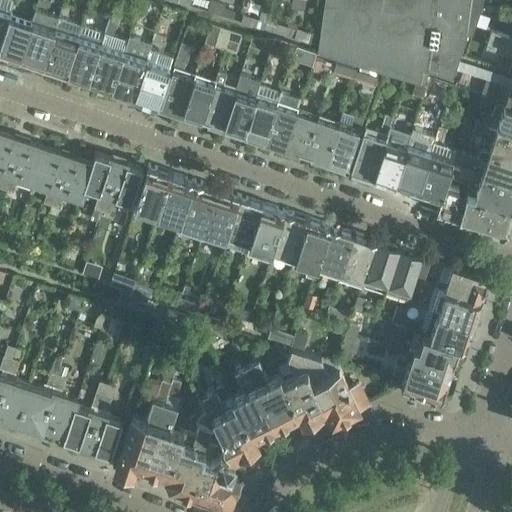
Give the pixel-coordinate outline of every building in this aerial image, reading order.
[(0,0),(0,40),(10,10),(13,0),(0,0)] [(147,0),(140,0),(139,7),(145,9),(147,0)] [(216,0),(209,0),(207,8),(221,13),(224,6),(225,3),(216,0)] [(324,0),(318,50),(384,70),(417,79),(421,81),(425,68),(435,71),(453,77),(462,52),(468,29),(474,29),(476,22),(479,12),(483,0),(324,0)] [(224,6),(221,13),(233,17),(235,10),(224,6)] [(33,18),(20,55),(43,62),(57,19),(59,15),(36,7),(35,11),(33,18)] [(265,19),(264,27),(289,34),(290,24),(277,20),(278,10),(267,8),(266,16),(265,19)] [(10,10),(0,40),(0,47),(20,55),(33,18),(32,17),(11,10),(10,10)] [(242,12),(241,20),(264,27),(265,19),(242,12)] [(479,12),(476,22),(487,26),(490,16),(479,12)] [(57,19),(43,62),(66,70),(78,33),(81,23),(59,15),(57,19)] [(100,41),(88,78),(111,86),(124,48),(127,38),(114,34),(119,20),(108,17),(104,30),(100,41)] [(225,47),(231,28),(210,21),(204,40),(225,47)] [(474,29),(472,36),(485,40),(490,27),(487,26),(476,22),(474,29)] [(78,33),(66,70),(88,78),(100,41),(104,30),(81,23),(78,33)] [(290,24),(289,34),(311,41),(312,31),(299,27),(290,24)] [(243,32),(231,28),(225,47),(237,50),(243,32)] [(511,34),(492,28),(486,45),(511,54),(507,67),(511,68),(511,34)] [(155,30),(152,39),(160,41),(163,33),(155,30)] [(124,48),(111,86),(134,93),(146,56),(148,50),(151,43),(152,39),(129,31),(127,38),(124,48)] [(295,44),(274,38),(271,47),(292,54),(295,44)] [(173,67),(161,103),(170,106),(171,109),(177,111),(180,109),(182,110),(195,70),(184,66),(192,43),(182,40),(174,63),(173,67)] [(146,56),(134,93),(157,101),(170,64),(169,64),(173,51),(151,43),(148,50),(146,56)] [(303,47),(295,44),(290,60),(298,62),(303,47)] [(335,61),(315,54),(311,67),(330,73),(331,71),(335,61)] [(353,78),(356,67),(335,61),(331,71),(353,78)] [(215,77),(202,116),(211,119),(212,122),(219,124),(221,122),(223,123),(236,84),(224,80),(228,70),(219,67),(215,77)] [(377,74),(356,67),(353,78),(365,82),(362,91),(370,94),(373,84),(377,74)] [(215,77),(195,70),(182,110),(184,110),(184,113),(191,115),(193,113),(202,116),(215,77)] [(489,76),(483,93),(497,98),(505,100),(511,102),(511,78),(510,83),(489,76)] [(417,79),(414,91),(423,94),(427,83),(421,81),(417,79)] [(236,84),(223,123),(225,124),(226,127),(232,129),(234,127),(243,130),(257,90),(236,84)] [(257,90),(243,130),(245,130),(246,134),(252,136),(255,134),(264,137),(277,97),(279,90),(259,84),(257,90)] [(277,97),(264,137),(273,140),(274,143),(280,145),(283,143),(284,143),(297,104),(277,97)] [(484,110),(482,119),(497,124),(511,129),(511,102),(505,100),(497,98),(492,113),(484,110)] [(318,111),(297,104),(284,143),(287,144),(287,147),(294,149),(300,148),(305,150),(318,111)] [(339,118),(326,157),(328,158),(329,161),(335,163),(337,161),(347,164),(348,163),(350,156),(359,129),(363,117),(342,110),(339,118)] [(339,118),(318,111),(305,150),(315,153),(315,156),(322,158),(324,156),(326,157),(339,118)] [(379,124),(387,126),(391,115),(383,112),(379,124)] [(467,114),(459,137),(481,144),(490,146),(511,153),(511,129),(497,124),(482,119),(467,114)] [(426,134),(434,136),(439,124),(431,121),(426,134)] [(364,128),(352,165),(353,165),(356,169),(361,170),(365,169),(372,172),(385,135),(386,130),(366,123),(365,128),(364,128)] [(434,136),(442,139),(447,126),(439,124),(434,136)] [(0,129),(0,170),(8,173),(20,136),(0,129)] [(385,135),(372,172),(375,173),(377,176),(382,178),(386,177),(395,179),(407,142),(408,137),(386,130),(385,135)] [(407,142),(395,179),(418,187),(431,148),(423,146),(426,138),(410,133),(408,137),(407,142)] [(9,175),(5,187),(13,190),(17,176),(32,181),(44,144),(20,136),(8,173),(9,173),(9,175)] [(431,148),(418,187),(441,195),(446,182),(449,172),(453,160),(454,156),(457,148),(433,141),(431,148)] [(44,144),(32,181),(55,188),(67,152),(44,144)] [(454,156),(453,160),(474,166),(482,169),(511,178),(511,153),(490,146),(481,144),(477,155),(457,148),(454,156)] [(92,160),(84,184),(87,185),(97,188),(97,191),(99,191),(91,214),(100,217),(107,194),(120,158),(95,150),(92,160)] [(56,191),(51,203),(60,206),(64,191),(83,198),(87,185),(84,184),(92,160),(67,152),(55,188),(56,189),(56,191)] [(107,194),(100,217),(108,220),(115,197),(118,198),(118,195),(131,200),(143,166),(142,165),(120,158),(107,194)] [(453,160),(449,172),(470,180),(467,189),(511,204),(511,178),(482,169),(474,166),(453,160)] [(135,202),(135,204),(159,212),(172,171),(148,164),(135,202)] [(159,212),(157,216),(180,223),(195,179),(172,171),(159,212)] [(1,173),(0,175),(0,185),(5,187),(9,175),(1,173)] [(180,223),(179,228),(202,236),(218,187),(195,179),(180,223)] [(441,195),(437,207),(459,215),(500,228),(508,224),(511,211),(511,204),(467,189),(464,198),(457,196),(460,186),(446,182),(441,195)] [(218,187),(202,236),(225,243),(241,194),(218,187)] [(48,188),(44,201),(51,203),(56,191),(48,188)] [(241,194),(225,243),(248,251),(264,202),(241,194)] [(264,202),(248,251),(271,258),(273,254),(274,248),(287,210),(264,202)] [(274,248),(273,254),(296,261),(298,256),(310,217),(287,210),(274,248)] [(298,256),(296,261),(310,266),(309,271),(317,274),(319,269),(320,263),(333,225),(310,217),(298,256)] [(320,263),(319,269),(342,276),(343,271),(356,232),(333,225),(320,263)] [(343,271),(342,276),(362,283),(362,281),(364,278),(365,273),(364,273),(376,239),(356,232),(343,271)] [(364,278),(362,281),(387,289),(390,281),(401,247),(378,238),(377,239),(376,239),(364,273),(365,273),(364,278)] [(390,281),(387,289),(409,296),(411,288),(415,276),(422,253),(401,247),(390,281)] [(422,253),(415,276),(424,279),(432,257),(422,253)] [(443,262),(436,283),(482,298),(485,287),(487,286),(489,281),(488,279),(488,275),(452,263),(444,261),(443,262)] [(133,291),(156,299),(159,290),(136,283),(133,291)] [(430,301),(428,306),(473,321),(475,321),(479,310),(481,309),(483,304),(482,302),(482,298),(436,283),(430,301)] [(156,299),(178,306),(181,297),(159,290),(156,299)] [(311,293),(307,305),(315,308),(320,295),(311,293)] [(360,293),(356,307),(363,309),(367,296),(360,293)] [(410,294),(408,299),(428,306),(430,301),(410,294)] [(230,302),(211,296),(205,315),(224,321),(230,302)] [(178,306),(202,314),(205,305),(181,297),(178,306)] [(329,312),(352,320),(355,310),(333,302),(329,312)] [(233,304),(232,309),(244,313),(242,318),(248,320),(251,310),(233,304)] [(428,306),(420,329),(466,344),(470,333),(471,334),(474,323),(473,322),(473,321),(428,306)] [(229,308),(224,324),(239,329),(242,318),(244,313),(232,309),(229,308)] [(396,308),(392,319),(401,322),(404,312),(405,311),(396,308)] [(185,313),(175,310),(174,319),(183,318),(185,313)] [(404,312),(401,322),(412,326),(416,316),(404,312)] [(387,318),(379,341),(384,343),(410,352),(411,352),(451,366),(453,358),(458,359),(463,357),(465,357),(468,345),(466,344),(420,329),(412,326),(401,322),(392,319),(387,318)] [(351,321),(348,330),(356,332),(359,323),(351,321)] [(209,323),(204,326),(209,336),(215,334),(209,323)] [(163,324),(158,338),(172,343),(175,334),(163,324)] [(273,326),(270,337),(291,344),(295,334),(273,326)] [(295,334),(291,344),(302,348),(307,334),(296,330),(295,334)] [(356,332),(348,330),(342,349),(357,354),(364,335),(356,332)] [(0,393),(16,345),(8,342),(0,365),(0,393)] [(280,368),(279,368),(300,410),(303,419),(321,410),(321,409),(326,405),(306,364),(298,347),(291,344),(287,356),(294,369),(284,374),(280,368)] [(16,345),(0,393),(0,408),(19,415),(31,379),(15,374),(23,347),(16,345)] [(321,355),(298,347),(306,364),(326,405),(332,419),(362,404),(369,400),(359,381),(352,384),(342,363),(341,360),(321,355)] [(54,387),(42,423),(65,430),(75,402),(77,403),(80,395),(62,389),(69,366),(71,352),(66,350),(63,358),(64,358),(62,363),(58,374),(54,387)] [(397,363),(392,378),(401,381),(414,385),(442,395),(442,393),(447,391),(449,384),(446,381),(451,366),(411,352),(410,352),(406,366),(397,363)] [(56,355),(50,371),(58,374),(62,363),(64,358),(63,358),(56,355)] [(259,355),(247,362),(256,380),(277,422),(300,410),(279,368),(268,374),(259,355)] [(244,386),(234,391),(255,433),(277,422),(256,380),(247,362),(235,368),(244,386)] [(31,379),(19,415),(42,423),(54,387),(58,374),(50,371),(36,366),(31,379)] [(115,463),(115,464),(133,471),(136,462),(144,464),(159,420),(166,400),(174,376),(175,372),(166,369),(165,373),(157,397),(153,396),(146,416),(134,411),(132,411),(115,463)] [(223,373),(200,384),(213,410),(225,434),(223,439),(229,451),(225,454),(235,458),(236,456),(243,453),(240,448),(258,440),(255,433),(234,391),(223,373)] [(159,420),(144,464),(168,472),(183,428),(171,424),(178,404),(181,396),(177,395),(181,379),(174,376),(166,400),(159,420)] [(65,430),(64,434),(80,440),(80,442),(87,444),(99,407),(104,395),(108,383),(99,380),(90,404),(89,404),(88,407),(77,403),(75,402),(65,430)] [(99,407),(87,444),(95,447),(96,445),(112,450),(123,418),(122,418),(109,414),(110,411),(109,411),(117,387),(108,383),(104,395),(99,407)] [(168,472),(167,475),(171,483),(192,490),(203,453),(209,435),(213,425),(208,413),(200,416),(199,421),(195,432),(183,428),(168,472)] [(203,453),(192,490),(224,500),(232,497),(239,474),(233,471),(231,471),(235,458),(225,454),(213,450),(215,437),(209,435),(203,453)]
